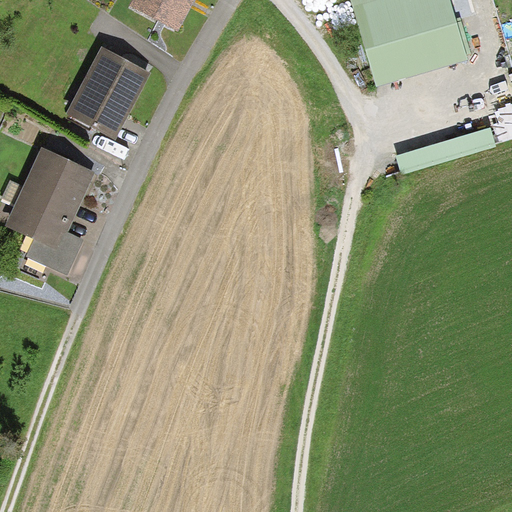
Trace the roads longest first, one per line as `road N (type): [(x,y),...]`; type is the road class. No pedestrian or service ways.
road 1 (track): [(282,0),(335,73),(353,138),(352,198),(294,511)]
road 2 (residential): [(70,335),(179,82),(230,0)]
road 3 (track): [(70,335),(6,511)]
